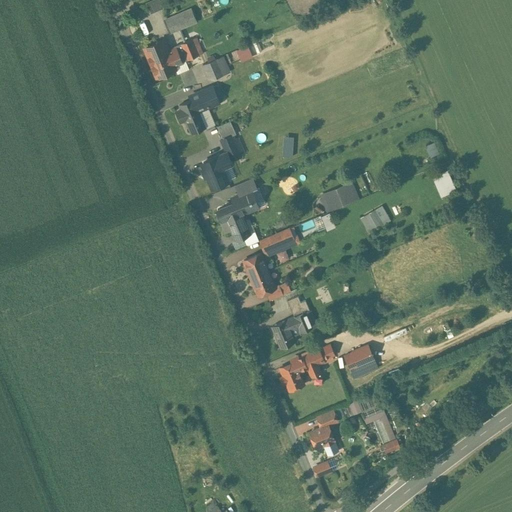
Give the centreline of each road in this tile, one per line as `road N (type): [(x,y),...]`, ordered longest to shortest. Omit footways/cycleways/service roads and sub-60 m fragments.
road 1 (unclassified): [(325,511),(110,0)]
road 2 (secondary): [(511,412),(382,511)]
road 3 (track): [(482,410),(475,388),(443,365),(351,333)]
road 4 (track): [(511,286),(474,200),(439,199)]
